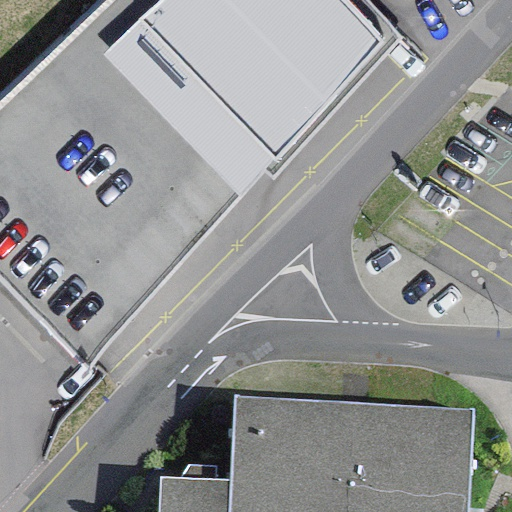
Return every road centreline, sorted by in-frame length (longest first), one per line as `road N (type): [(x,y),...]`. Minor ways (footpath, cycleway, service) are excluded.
road 1 (residential): [(163,391),(259,349),(511,364)]
road 2 (residential): [(511,1),(312,206)]
road 3 (residential): [(312,206),(163,391)]
road 4 (residential): [(47,511),(163,391)]
